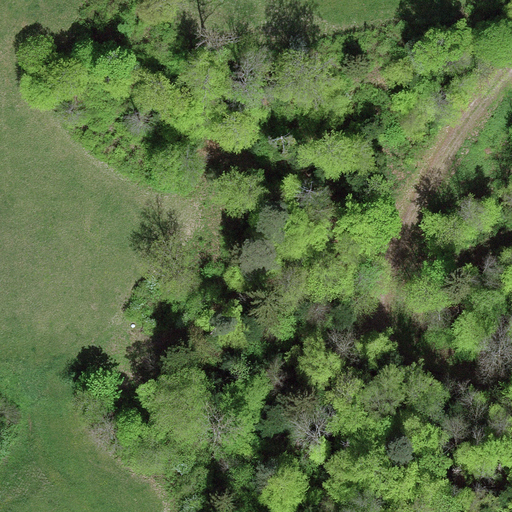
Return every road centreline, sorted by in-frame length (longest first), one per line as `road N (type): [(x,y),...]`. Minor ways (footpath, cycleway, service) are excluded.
road 1 (track): [(511,70),(471,117),(412,211),(376,312),(380,338),(400,357),(511,392)]
road 2 (track): [(511,237),(462,257),(389,268)]
